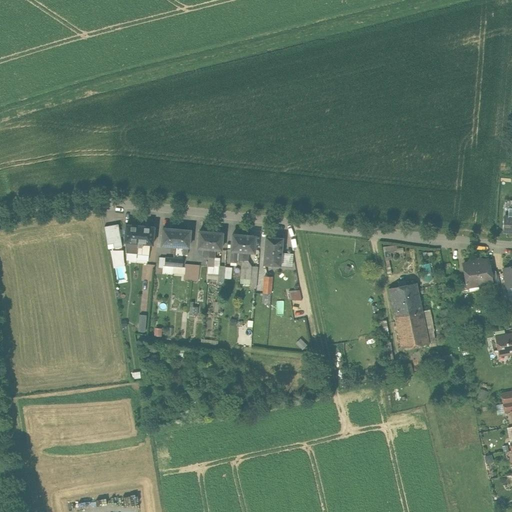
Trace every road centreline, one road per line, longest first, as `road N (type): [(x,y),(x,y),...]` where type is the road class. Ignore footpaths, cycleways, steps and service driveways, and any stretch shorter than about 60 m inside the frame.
road 1 (unclassified): [(431,240),(128,204),(0,221)]
road 2 (track): [(154,338),(319,359),(311,316)]
